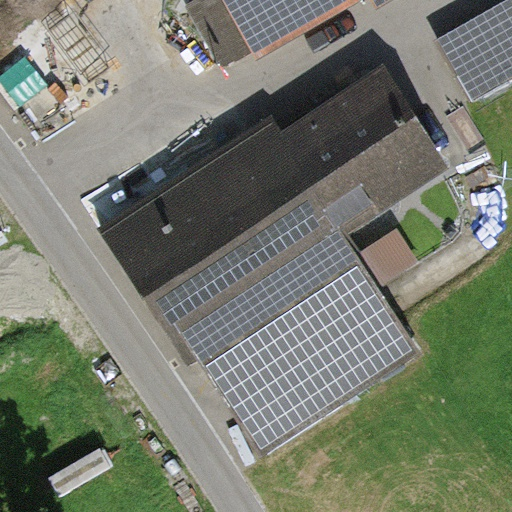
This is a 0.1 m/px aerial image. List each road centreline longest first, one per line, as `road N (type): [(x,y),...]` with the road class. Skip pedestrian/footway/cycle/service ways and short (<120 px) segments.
road 1 (unknown): [(42,218),(436,0)]
road 2 (residential): [(244,511),(148,359),(0,163)]
